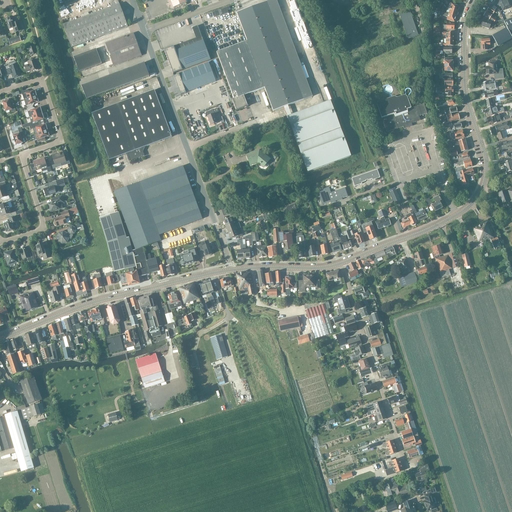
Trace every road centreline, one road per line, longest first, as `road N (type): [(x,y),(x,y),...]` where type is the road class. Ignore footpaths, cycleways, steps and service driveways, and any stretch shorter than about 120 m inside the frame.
road 1 (tertiary): [(341,263),(455,215),(481,190),(485,156),(466,97),(463,55),(475,0)]
road 2 (residential): [(421,511),(341,263)]
road 3 (residential): [(0,242),(41,227),(22,159),(59,138),(43,83),(0,91)]
road 4 (tertiary): [(0,339),(88,303),(230,270)]
road 5 (unclassified): [(230,270),(186,148)]
road 6 (unclassified): [(186,148),(143,32)]
